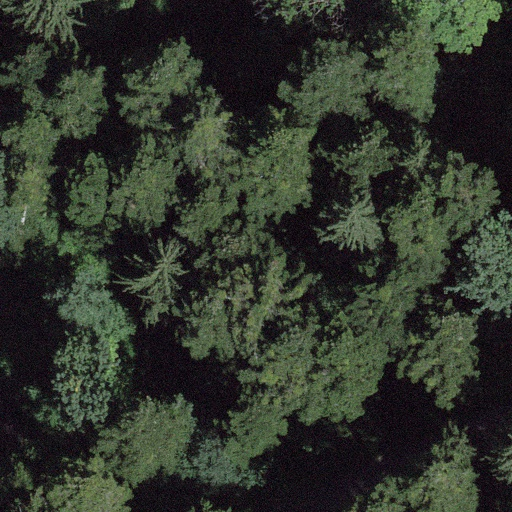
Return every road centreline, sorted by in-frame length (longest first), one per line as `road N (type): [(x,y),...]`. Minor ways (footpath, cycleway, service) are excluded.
road 1 (track): [(316,511),(511,425)]
road 2 (track): [(0,424),(83,511)]
